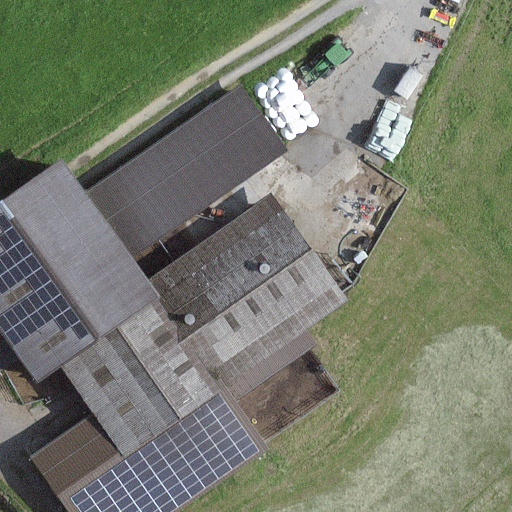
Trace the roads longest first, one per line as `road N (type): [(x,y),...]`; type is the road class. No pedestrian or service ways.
road 1 (track): [(0,229),(194,88),(343,0)]
road 2 (track): [(388,153),(461,0)]
